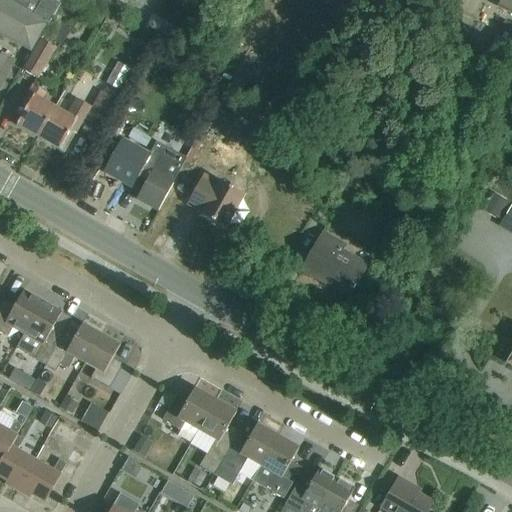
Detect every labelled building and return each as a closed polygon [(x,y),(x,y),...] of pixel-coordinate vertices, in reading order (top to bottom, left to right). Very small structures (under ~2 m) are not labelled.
[(0,0),(0,35),(31,53),(46,26),(49,27),(60,6),(63,0),(0,0)] [(511,0),(502,0),(499,6),(511,12),(511,0)] [(174,28),(152,15),(145,27),(168,40),(174,28)] [(511,26),(506,23),(501,33),(484,65),(505,76),(511,61),(511,26)] [(25,73),(39,81),(57,50),(43,42),(25,73)] [(123,89),(135,67),(121,60),(110,82),(123,89)] [(17,126),(38,138),(55,109),(42,102),(46,95),(33,87),(22,105),(28,109),(17,126)] [(55,109),(38,138),(59,151),(70,133),(75,136),(81,125),(99,136),(119,102),(101,92),(91,110),(77,102),(68,117),(55,109)] [(207,129),(225,139),(245,105),(227,95),(207,129)] [(120,149),(108,171),(135,185),(137,183),(145,187),(138,201),(158,212),(187,159),(157,143),(146,163),(120,149)] [(236,179),(232,186),(221,180),(218,185),(205,178),(188,207),(201,214),(200,216),(226,231),(250,187),(236,179)] [(511,208),(511,209),(500,229),(511,236),(511,208)] [(302,272),(349,299),(367,268),(341,253),(344,248),(323,236),(302,272)] [(12,330),(23,336),(41,304),(22,293),(12,309),(3,304),(0,309),(0,334),(7,338),(12,330)] [(15,352),(44,368),(62,337),(51,330),(60,315),(41,304),(23,336),(24,337),(15,352)] [(74,360),(85,366),(101,338),(82,327),(76,337),(66,331),(62,337),(44,368),(55,374),(59,367),(68,372),(74,360)] [(101,338),(85,366),(96,373),(91,381),(120,397),(120,396),(134,373),(113,361),(120,349),(101,338)] [(34,388),(40,375),(17,365),(12,378),(34,388)] [(177,437),(191,445),(215,403),(194,391),(186,405),(175,399),(161,423),(180,433),(177,437)] [(198,470),(213,479),(239,435),(228,429),(236,416),(215,403),(191,445),(207,455),(198,470)] [(74,440),(80,429),(64,420),(57,431),(74,440)] [(0,464),(15,438),(16,439),(22,429),(13,424),(8,433),(0,429),(0,464)] [(247,463),(260,470),(278,440),(257,428),(249,441),(239,435),(213,479),(231,489),(247,463)] [(9,491),(17,496),(35,464),(18,454),(24,443),(16,439),(15,438),(0,464),(0,481),(11,487),(9,491)] [(278,440),(260,470),(261,470),(252,485),(284,503),(302,471),(291,465),(298,452),(278,440)] [(35,464),(17,496),(25,500),(28,495),(45,504),(61,476),(60,475),(65,467),(58,463),(52,473),(35,464)] [(302,478),(284,509),(289,511),(319,511),(336,483),(319,473),(313,484),(302,478)] [(429,511),(433,506),(407,492),(409,488),(396,481),(379,511),(429,511)] [(354,493),(336,483),(319,511),(356,511),(357,510),(348,504),(354,493)] [(120,495),(110,511),(137,511),(136,511),(139,506),(120,495)] [(158,509),(163,511),(177,511),(181,505),(166,496),(158,509)]
